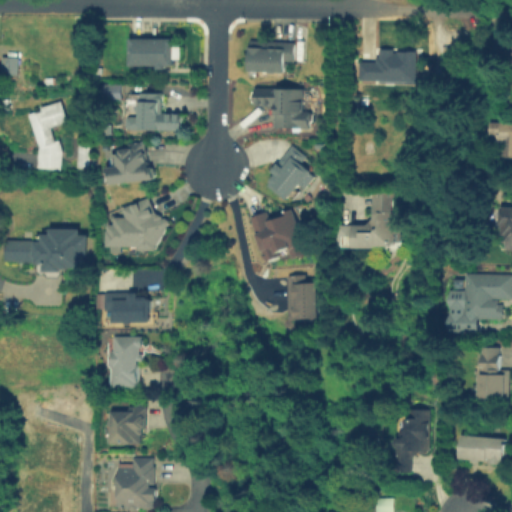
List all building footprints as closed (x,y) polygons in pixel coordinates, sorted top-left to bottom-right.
[(127,36),(127,64),(177,64),(177,36),(127,36)] [(292,39),(247,38),(247,69),(282,70),(282,60),(292,60),(292,39)] [(16,55),(0,54),(0,71),(15,72),(16,55)] [(413,79),(413,55),(357,55),(357,79),(413,79)] [(119,81),(102,81),(102,97),(119,97),(119,81)] [(309,107),(302,107),(302,86),(253,85),(252,103),(274,104),(273,125),(308,126),(309,107)] [(181,128),(181,110),(160,110),(160,91),(136,91),(136,110),(126,110),(126,128),(181,128)] [(41,168),(63,163),(57,137),(53,138),(50,124),(65,121),(60,99),(26,107),(41,168)] [(511,118),(488,118),(487,132),(497,132),(497,154),(511,154),(511,118)] [(76,137),(76,165),(88,165),(88,137),(76,137)] [(118,142),(119,152),(107,153),(110,181),(152,177),(148,139),(118,142)] [(263,180),(287,197),(308,168),(300,162),(306,154),(290,143),(263,180)] [(371,190),(371,222),(336,222),(336,245),(399,245),(398,190),(371,190)] [(161,214),(151,214),(151,200),(121,200),(121,214),(113,214),(113,222),(105,222),(105,250),(120,250),(120,249),(161,249),(161,214)] [(511,204),(498,205),(498,247),(511,247),(511,204)] [(252,215),(266,259),(303,247),(292,210),(270,217),(267,210),(252,215)] [(4,237),(3,264),(80,266),(80,257),(86,258),(87,227),(43,226),(43,238),(4,237)] [(511,271),(463,271),(463,317),(501,318),(501,297),(511,297),(511,271)] [(287,273),(289,318),(319,316),(318,280),(306,280),(306,272),(287,273)] [(108,319),(148,319),(148,290),(96,290),(96,307),(108,307),(108,319)] [(139,385),(139,334),(110,334),(110,385),(139,385)] [(507,367),(498,367),(498,344),(478,344),(477,403),(507,403),(507,367)] [(109,403),(109,441),(143,441),(143,403),(109,403)] [(428,407),(403,406),(403,435),(393,435),(393,470),(410,470),(411,450),(427,450),(428,407)] [(457,458),(502,460),(503,435),(459,433),(457,458)] [(154,506),(154,455),(116,455),(116,506),(154,506)] [(374,511),(391,511),(391,496),(375,497),(374,511)]
